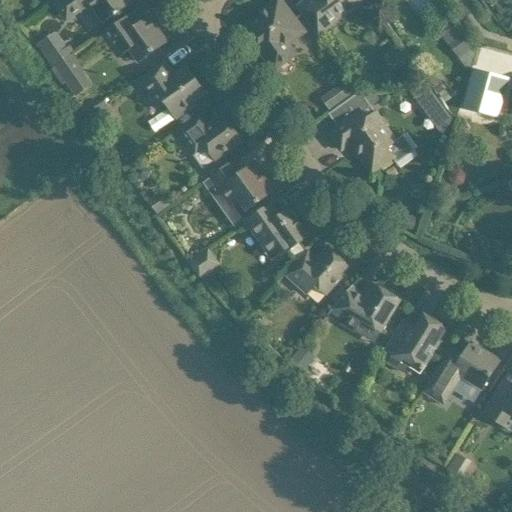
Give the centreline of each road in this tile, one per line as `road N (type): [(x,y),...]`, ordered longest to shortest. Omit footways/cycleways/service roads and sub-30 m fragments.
road 1 (track): [(0,64),(244,370),(414,511)]
road 2 (residential): [(511,306),(451,282),(342,189),(210,0)]
